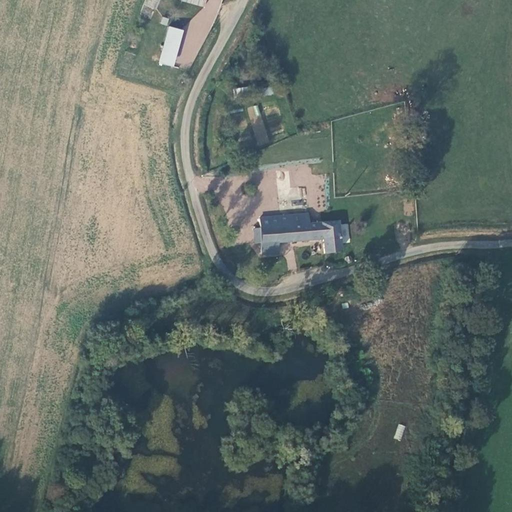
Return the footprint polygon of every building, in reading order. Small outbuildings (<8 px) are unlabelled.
[(145,0),(141,12),(148,16),(155,0),(145,0)] [(182,30),(170,27),(160,62),(172,65),(182,30)] [(256,146),(268,143),(258,104),(247,107),(256,146)] [(340,250),(338,222),(308,224),(308,216),(258,217),(258,227),(253,228),(254,244),(264,243),(276,243),(325,241),(326,251),(340,250)] [(278,251),(276,243),(264,243),(264,252),(278,251)] [(398,424),(394,439),(401,441),(405,426),(398,424)]
